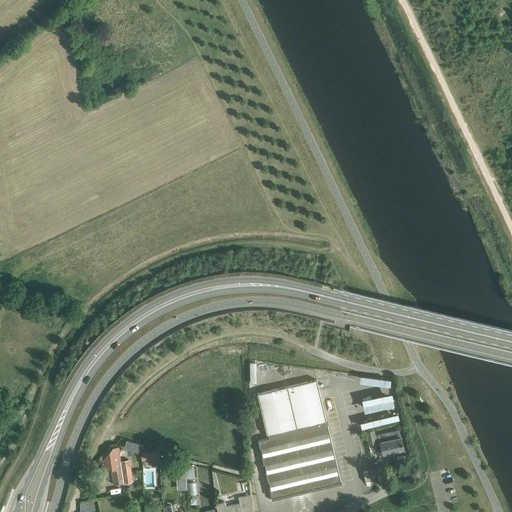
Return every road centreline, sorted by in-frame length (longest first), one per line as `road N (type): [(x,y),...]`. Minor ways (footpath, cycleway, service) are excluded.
road 1 (secondary): [(268,285),(237,279),(194,287),(144,309),(107,338),(72,384),(16,511)]
road 2 (secondary): [(35,511),(70,413),(120,341),(169,307),(268,285)]
road 3 (track): [(71,511),(94,447),(131,396),(165,367),(232,335),(314,352)]
road 4 (secondary): [(511,340),(268,285)]
